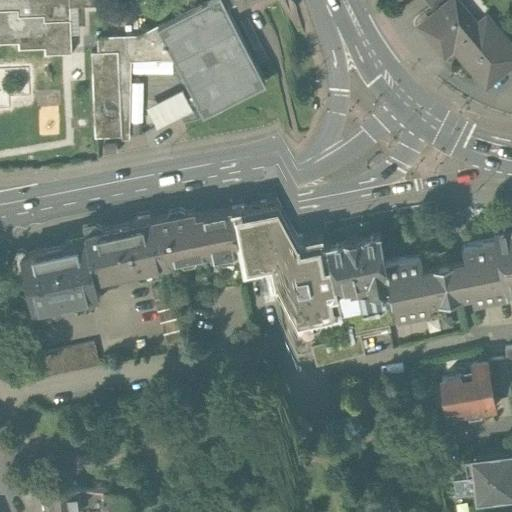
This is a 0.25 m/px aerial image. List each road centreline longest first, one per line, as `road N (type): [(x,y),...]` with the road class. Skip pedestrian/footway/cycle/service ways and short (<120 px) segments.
road 1 (residential): [(0,447),(471,338)]
road 2 (primary): [(0,253),(303,191)]
road 3 (primary): [(338,0),(338,110),(303,191)]
road 4 (secondary): [(345,178),(402,190),(511,167)]
road 5 (primary): [(423,118),(383,76),(339,0)]
